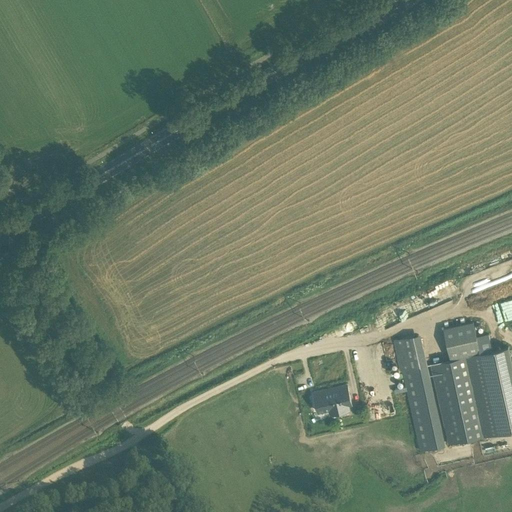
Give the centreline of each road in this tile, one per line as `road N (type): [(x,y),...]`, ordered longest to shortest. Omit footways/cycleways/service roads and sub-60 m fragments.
road 1 (secondary): [(0,235),(397,0)]
road 2 (track): [(0,507),(295,356)]
road 3 (track): [(0,224),(100,387)]
